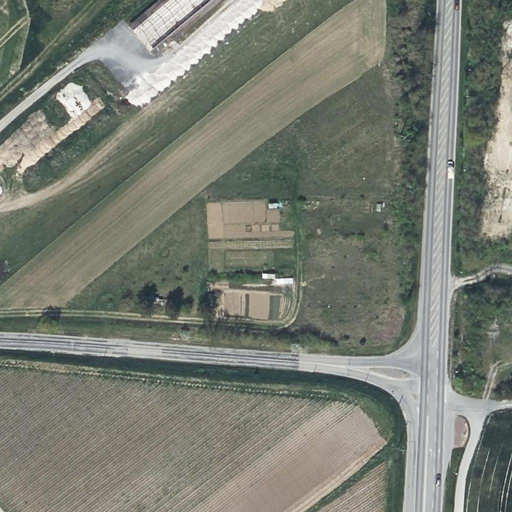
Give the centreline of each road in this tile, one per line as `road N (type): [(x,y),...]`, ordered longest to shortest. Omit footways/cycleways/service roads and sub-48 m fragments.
road 1 (track): [(294,194),(298,304),(284,326),(0,312)]
road 2 (tertiary): [(0,339),(373,368)]
road 3 (primary): [(431,373),(447,0)]
road 4 (tertiary): [(373,368),(393,383),(408,415),(407,511)]
